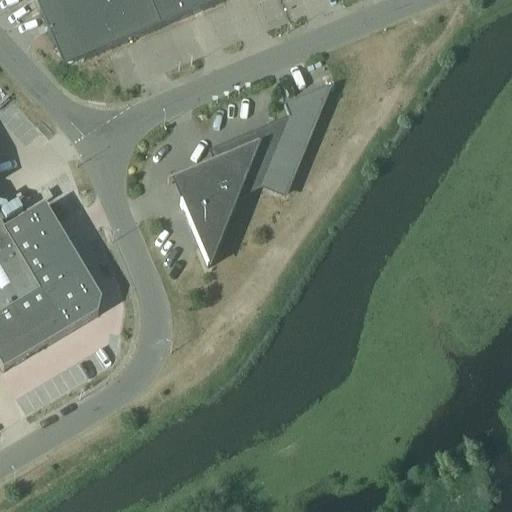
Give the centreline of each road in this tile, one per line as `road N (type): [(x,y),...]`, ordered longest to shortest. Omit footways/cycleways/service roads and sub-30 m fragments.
road 1 (unclassified): [(0,466),(125,390),(157,338),(154,299),(89,141)]
road 2 (unclassified): [(89,141),(413,0)]
road 3 (unclassified): [(89,141),(0,45)]
